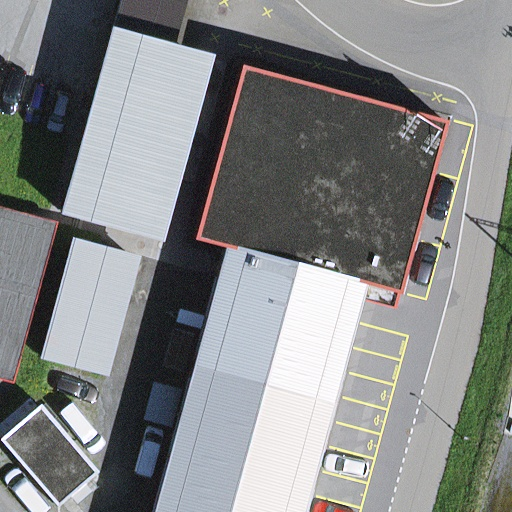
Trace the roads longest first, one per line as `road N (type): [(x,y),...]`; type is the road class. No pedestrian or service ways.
road 1 (unclassified): [(407,511),(468,285),(509,49)]
road 2 (unclassified): [(509,49),(385,29),(344,0)]
